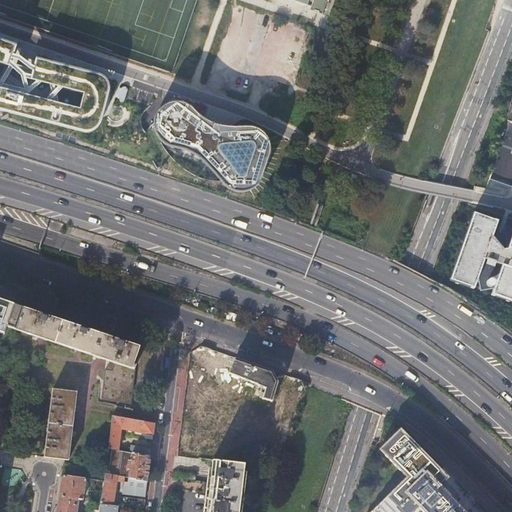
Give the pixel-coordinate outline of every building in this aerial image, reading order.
[(318,12),(322,13),(326,0),(293,0),(307,5),(308,0),(312,0),(310,9),(314,10),(314,8),(319,10),(318,12)] [(255,72),(272,17),(243,8),(241,15),(233,13),(228,29),(235,31),(227,55),(238,58),(235,66),(255,72)] [(95,129),(101,124),(111,87),(111,82),(107,77),(102,73),(40,57),(34,79),(87,92),(83,107),(0,86),(0,60),(11,64),(19,43),(0,37),(0,106),(87,130),(95,129)] [(257,185),(267,174),(274,149),(270,136),(259,127),(243,126),(230,126),(222,126),(218,124),(208,120),(204,115),(198,109),(189,103),(174,102),(163,110),(156,123),(145,132),(156,146),(162,142),(166,150),(176,153),(189,155),(200,160),(206,166),(211,170),(216,174),(221,177),(226,183),(235,186),(246,187),(257,185)] [(511,113),(489,179),(511,186),(511,113)] [(497,221),(472,212),(448,281),(473,289),(478,274),(481,291),(493,289),(490,295),(511,303),(511,230),(509,238),(507,228),(493,230),(497,221)] [(0,332),(5,334),(7,327),(14,305),(0,300),(0,332)] [(14,305),(7,327),(106,360),(102,398),(130,404),(131,405),(134,383),(135,369),(134,369),(136,365),(133,364),(139,347),(106,336),(15,305),(14,305)] [(262,399),(271,402),(277,382),(271,371),(254,365),(236,359),(230,373),(245,379),(245,380),(257,385),(265,388),(262,399)] [(53,418),(72,421),(76,392),(52,389),(51,402),(55,402),(53,418)] [(113,416),(111,426),(108,449),(118,450),(119,437),(122,438),(123,431),(126,432),(126,435),(152,440),(153,435),(154,424),(113,416)] [(67,459),(72,421),(53,418),(48,418),(43,456),(64,459),(67,459)] [(467,511),(440,484),(447,477),(401,429),(380,449),(407,478),(371,511),(413,511),(419,507),(423,511),(467,511)] [(118,450),(108,449),(105,474),(147,481),(149,469),(150,456),(121,451),(118,450)] [(238,511),(240,502),(244,464),(212,461),(210,482),(209,494),(206,511),(238,511)] [(146,494),(147,481),(105,474),(104,481),(101,504),(113,505),(114,499),(116,481),(121,482),(121,485),(123,485),(122,494),(145,497),(146,494)] [(83,501),(86,478),(62,475),(59,496),(56,511),(77,511),(79,500),(83,501)] [(144,509),(145,500),(120,498),(120,500),(119,506),(144,509)] [(116,511),(117,506),(113,505),(101,504),(101,503),(100,511),(99,511),(116,511)]
